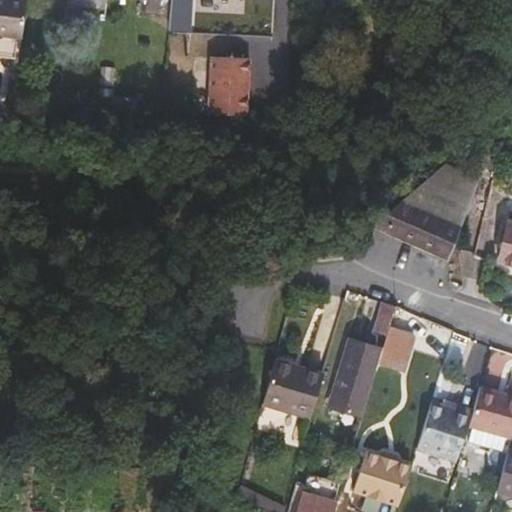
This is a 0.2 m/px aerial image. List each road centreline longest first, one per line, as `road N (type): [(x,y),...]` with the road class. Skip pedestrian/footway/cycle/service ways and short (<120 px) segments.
road 1 (track): [(382,0),(354,94),(294,147),(209,167),(0,162)]
road 2 (residential): [(511,334),(377,283),(286,270),(255,291),(248,313)]
